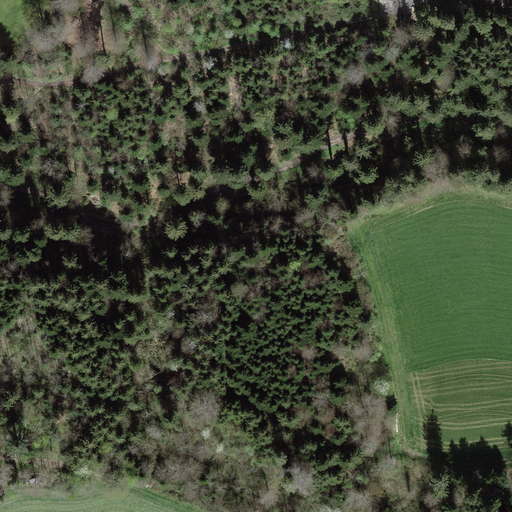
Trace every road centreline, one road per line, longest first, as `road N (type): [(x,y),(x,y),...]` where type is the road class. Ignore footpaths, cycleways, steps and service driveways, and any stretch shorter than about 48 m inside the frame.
road 1 (track): [(0,162),(23,167),(50,192),(145,208),(372,130),(393,109),(474,108),(511,125)]
road 2 (track): [(382,0),(351,15),(30,94),(0,84)]
road 3 (track): [(382,0),(511,7)]
